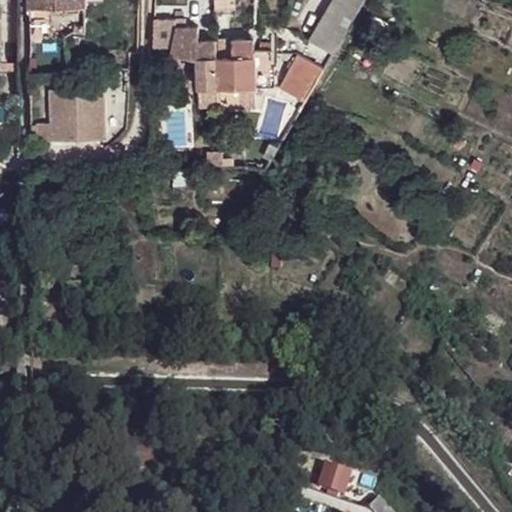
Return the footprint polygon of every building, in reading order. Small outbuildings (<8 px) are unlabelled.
[(336,51),(365,0),(334,0),(311,37),(336,51)] [(220,85),(220,53),(219,36),(199,37),(200,22),(187,23),(178,24),(178,16),(157,17),(157,43),(175,43),(172,49),(199,56),(201,85),(220,85)] [(187,23),(187,16),(178,16),(178,24),(187,23)] [(225,85),(257,83),(273,82),(272,56),(256,57),(255,33),(219,36),(220,53),(220,85),(225,85)] [(281,82),(307,99),(328,65),(301,49),(281,82)] [(258,103),(257,83),(225,85),(225,103),(258,103)] [(201,104),(225,103),(225,85),(220,85),(201,85),(201,104)] [(102,89),(52,90),(52,120),(36,121),(37,142),(103,141),(102,89)] [(223,154),(207,155),(208,170),(222,170),(223,154)] [(375,511),(395,511),(383,499),(372,509),(375,511)]
